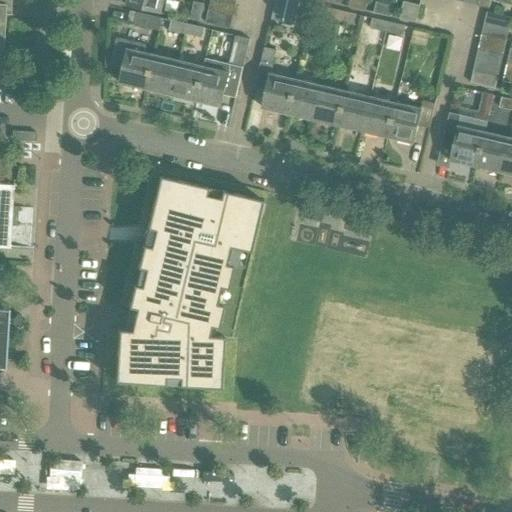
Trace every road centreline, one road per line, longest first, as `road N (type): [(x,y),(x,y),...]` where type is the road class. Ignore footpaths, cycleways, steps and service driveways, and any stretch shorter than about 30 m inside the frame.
road 1 (residential): [(511,223),(75,122)]
road 2 (residential): [(62,442),(75,122)]
road 3 (tertiary): [(359,494),(316,460),(62,442)]
road 4 (tertiary): [(0,501),(159,511)]
road 5 (residential): [(75,122),(83,0)]
